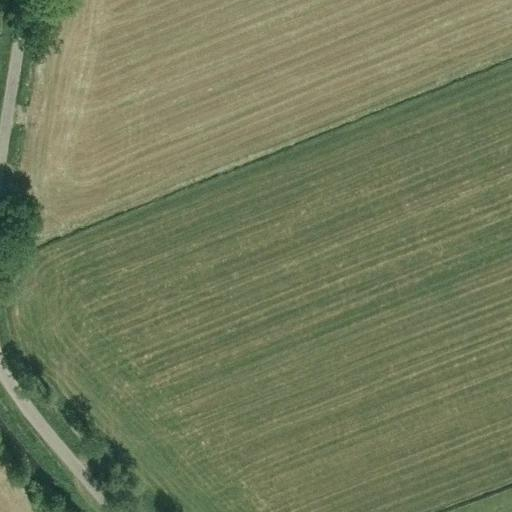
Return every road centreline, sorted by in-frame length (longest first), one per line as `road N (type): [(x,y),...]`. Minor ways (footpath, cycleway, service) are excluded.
road 1 (unclassified): [(113,511),(0,368)]
road 2 (unclassified): [(0,159),(26,0)]
